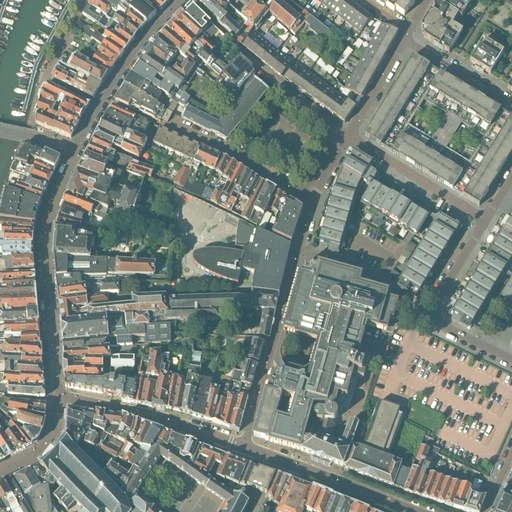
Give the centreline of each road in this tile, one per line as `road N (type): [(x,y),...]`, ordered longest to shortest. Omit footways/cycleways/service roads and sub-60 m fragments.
road 1 (unclassified): [(243,449),(125,410),(56,398),(44,248),(75,154)]
road 2 (unclassified): [(298,251),(243,449)]
road 3 (residential): [(511,361),(433,313),(485,219)]
road 4 (unclassified): [(75,154),(131,55),(182,0)]
road 5 (residential): [(311,203),(158,124)]
road 6 (unclassified): [(400,507),(243,449)]
road 7 (residential): [(485,219),(348,135)]
road 8 (residential): [(348,135),(243,51)]
road 9 (residential): [(511,106),(403,40)]
